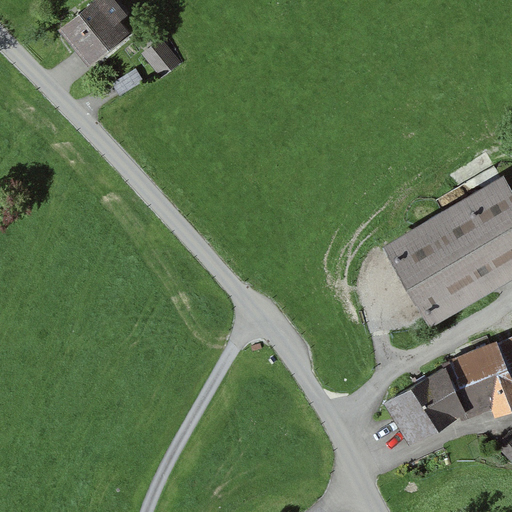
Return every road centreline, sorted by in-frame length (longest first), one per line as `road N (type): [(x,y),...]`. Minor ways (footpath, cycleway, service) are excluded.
road 1 (unclassified): [(0,39),(251,316)]
road 2 (unclassified): [(251,316),(304,377),(378,511)]
road 3 (unclassified): [(251,316),(146,511)]
